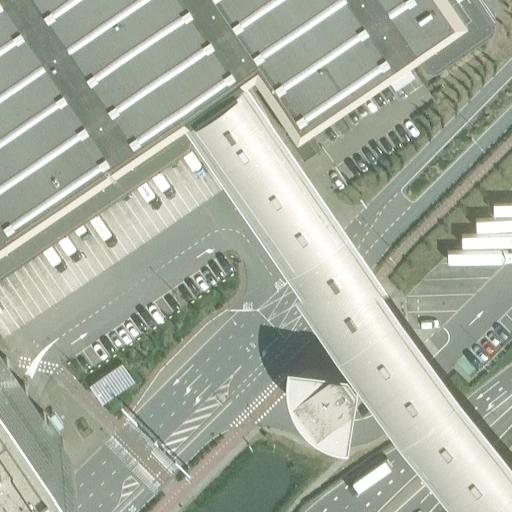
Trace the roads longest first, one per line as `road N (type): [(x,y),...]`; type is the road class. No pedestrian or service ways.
road 1 (unclassified): [(511,68),(70,511)]
road 2 (unclassified): [(125,511),(511,120)]
road 3 (secondary): [(511,395),(346,511)]
road 4 (secondary): [(416,511),(511,406)]
